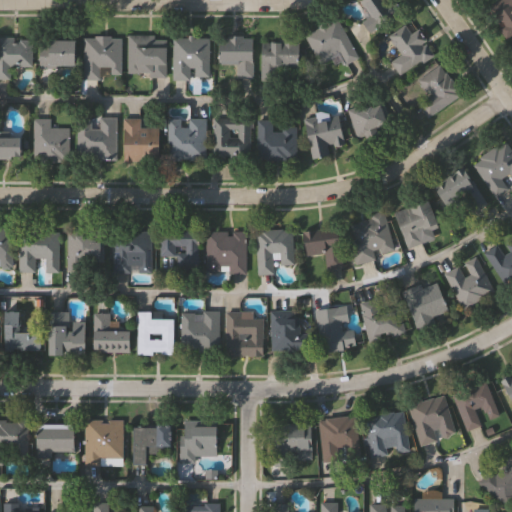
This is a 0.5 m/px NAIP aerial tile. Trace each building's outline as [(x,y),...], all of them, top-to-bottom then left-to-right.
[(369,32),(361,21),(367,17),(357,2),(360,0),(381,0),(386,6),(394,0),(402,11),(369,32)] [(511,0),(511,33),(505,39),(496,26),(501,23),(488,5),(495,0),(511,0)] [(304,37),(335,19),(357,58),(343,66),(338,56),(320,66),(304,37)] [(399,55),(386,36),(402,25),(408,34),(416,29),(433,54),(398,77),(388,62),(399,55)] [(152,36),(152,40),(164,40),(164,79),(148,79),(148,74),(126,74),(126,36),(152,36)] [(259,79),(258,39),(296,38),(297,67),(280,68),(281,78),(259,79)] [(8,66),(8,80),(0,80),(0,39),(30,40),(30,67),(8,66)] [(81,39),(119,39),(119,75),(107,75),(107,70),(98,70),(98,80),(81,80),(81,39)] [(207,39),(207,80),(171,80),(171,39),(207,39)] [(233,79),(233,65),(217,65),(218,39),(251,39),(250,79),(233,79)] [(72,68),(37,68),(37,42),(72,42),(72,68)] [(416,81),(438,65),(460,95),(426,119),(416,105),(428,98),(416,81)] [(345,110),(380,98),(390,127),(356,140),(345,110)] [(310,160),(301,121),(336,114),(343,142),(326,145),(328,156),(310,160)] [(114,161),(75,161),(76,120),(90,120),(90,129),(98,129),(98,118),(115,118),(114,161)] [(122,118),(138,118),(138,128),(157,128),(157,162),(122,162),(122,118)] [(49,119),(49,129),(68,129),(68,163),(32,163),(32,119),(49,119)] [(166,120),(204,119),(204,159),(166,160),(166,120)] [(211,120),(248,120),(249,162),(228,163),(228,159),(212,159),(211,120)] [(256,120),(270,120),(271,127),(271,132),(280,132),(280,127),(295,126),(295,160),(256,160),(256,120)] [(18,139),(18,157),(8,157),(8,160),(0,160),(0,132),(7,132),(7,139),(18,139)] [(494,198),(471,166),(479,161),(477,158),(499,143),(500,145),(504,142),(511,153),(511,176),(510,178),(507,174),(499,180),(506,189),(494,198)] [(432,187),(460,169),(480,200),(451,217),(432,187)] [(425,201),(436,228),(430,231),(433,239),(405,250),(391,215),(425,201)] [(354,266),(343,225),(369,219),(368,214),(382,211),(392,250),(379,253),(378,249),(371,251),(374,260),(354,266)] [(335,227),(341,268),(324,270),(322,254),(304,256),(301,232),(335,227)] [(0,269),(0,229),(11,229),(11,269),(0,269)] [(256,276),(254,232),(291,230),(292,265),(273,266),(273,276),(256,276)] [(197,232),(197,270),(177,270),(177,259),(161,259),(161,232),(197,232)] [(18,273),(18,233),(57,234),(56,273),(43,273),(43,259),(35,259),(34,273),(18,273)] [(112,274),(112,233),(151,233),(151,273),(112,274)] [(204,234),(244,233),(245,274),(205,274),(204,234)] [(66,234),(101,234),(101,271),(66,271),(66,234)] [(482,253),(494,244),(497,248),(502,256),(508,252),(504,244),(511,238),(511,281),(504,286),(482,253)] [(461,310),(442,274),(456,266),(462,278),(469,274),(463,263),(474,257),(493,293),(461,310)] [(415,330),(400,292),(418,284),(420,288),(435,282),(446,311),(431,317),(433,322),(415,330)] [(356,304),(392,294),(403,334),(366,343),(356,304)] [(313,311),(344,306),(347,322),(339,323),(340,331),(351,330),(354,348),(320,354),(313,311)] [(268,312),(304,310),(305,352),(270,353),(268,312)] [(18,312),(18,332),(38,332),(38,352),(2,352),(2,312),(18,312)] [(217,312),(217,351),(179,351),(179,312),(217,312)] [(262,356),(224,356),(224,312),(253,312),(253,318),(262,318),(262,356)] [(46,356),(46,313),(65,313),(65,322),(83,322),(83,356),(46,356)] [(127,354),(91,353),(91,314),(108,314),(107,331),(128,331),(127,354)] [(172,320),(172,356),(137,356),(137,314),(159,314),(159,320),(172,320)] [(511,378),(502,382),(511,402),(511,378)] [(486,382),(452,396),(466,432),(484,425),(483,424),(500,417),(486,382)] [(420,444),(410,403),(447,394),(456,432),(440,436),(441,439),(420,444)] [(393,453),(373,455),(368,415),(405,410),(409,450),(393,451),(393,453)] [(357,414),(360,449),(341,451),(341,458),(324,460),(320,418),(357,414)] [(0,463),(0,419),(28,420),(28,459),(10,459),(10,463),(0,463)] [(102,461),(102,457),(86,457),(86,419),(124,419),(124,461),(102,461)] [(218,454),(197,453),(197,461),(181,461),(183,419),(219,420),(218,454)] [(313,422),(313,460),(272,460),(272,422),(313,422)] [(77,423),(77,450),(39,450),(39,423),(77,423)] [(149,463),(135,464),(134,425),(172,424),(173,452),(149,453),(149,463)] [(480,481),(491,467),(497,472),(511,453),(511,496),(507,503),(480,481)] [(415,511),(415,497),(453,497),(453,511),(415,511)] [(322,511),(322,501),(339,501),(339,511),(322,511)] [(94,511),(94,502),(111,502),(111,511),(94,511)] [(186,511),(186,502),(221,503),(221,511),(186,511)] [(370,511),(371,502),(407,503),(406,511),(370,511)] [(5,511),(5,503),(21,503),(21,511),(5,511)] [(275,511),(275,503),(289,503),(289,511),(275,511)]
